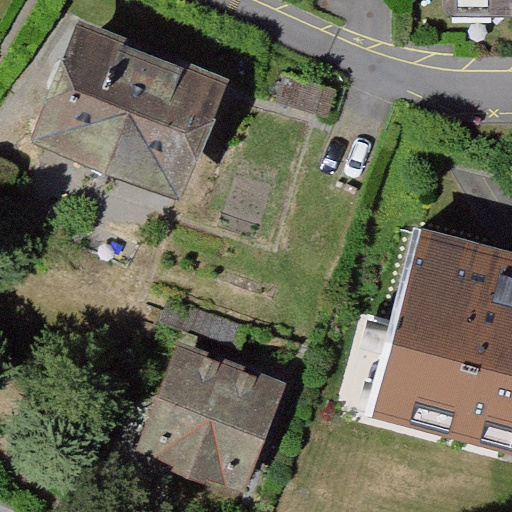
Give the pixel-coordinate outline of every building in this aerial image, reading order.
[(511,0),(453,0),(454,32),(511,31),(511,0)] [(221,84),(79,30),(37,140),(178,194),(221,84)] [(333,94),(285,78),(278,99),(326,115),(333,94)] [(511,236),(417,212),(370,394),(511,430),(511,236)] [(293,393),(188,356),(148,470),(253,507),(293,393)]
